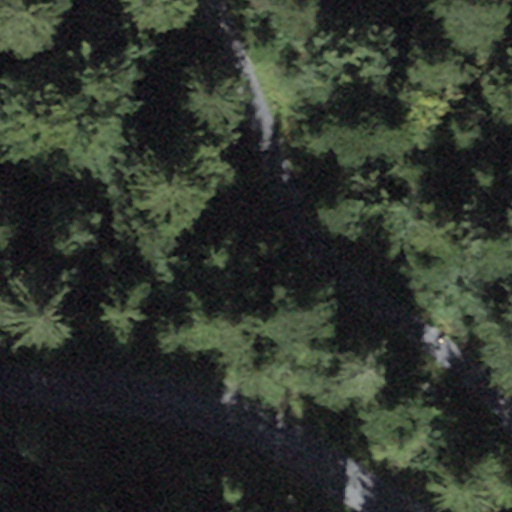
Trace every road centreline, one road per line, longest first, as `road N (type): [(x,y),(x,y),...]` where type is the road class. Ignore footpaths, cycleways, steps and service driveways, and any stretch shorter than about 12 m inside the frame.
road 1 (track): [(207,0),(311,240),(444,349),(511,423)]
road 2 (track): [(406,511),(299,446),(179,402),(0,384)]
